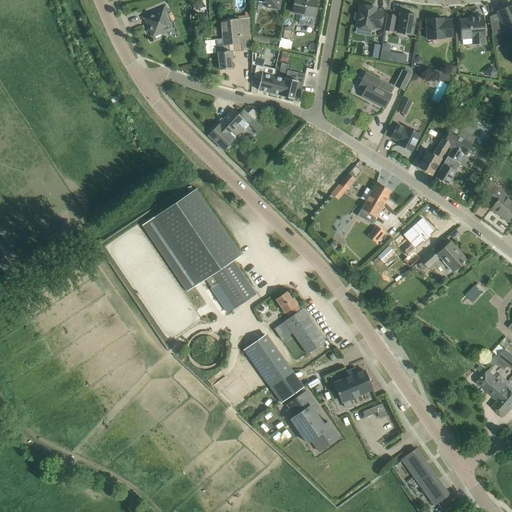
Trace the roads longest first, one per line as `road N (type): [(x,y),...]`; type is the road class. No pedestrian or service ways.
road 1 (tertiary): [(460,468),(315,261),(182,133),(139,80)]
road 2 (residential): [(511,252),(314,119)]
road 3 (residential): [(314,119),(173,76),(139,80)]
road 4 (residential): [(314,119),(337,0)]
